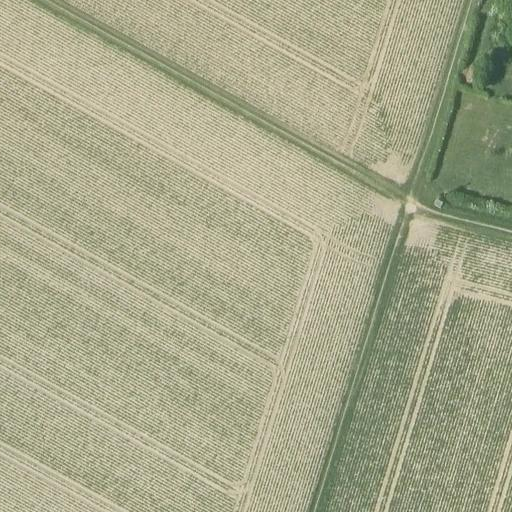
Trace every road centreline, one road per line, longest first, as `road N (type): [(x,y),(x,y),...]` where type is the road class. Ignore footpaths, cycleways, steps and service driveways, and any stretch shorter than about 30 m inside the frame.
road 1 (track): [(30,0),(409,209),(511,236)]
road 2 (track): [(317,511),(473,0)]
